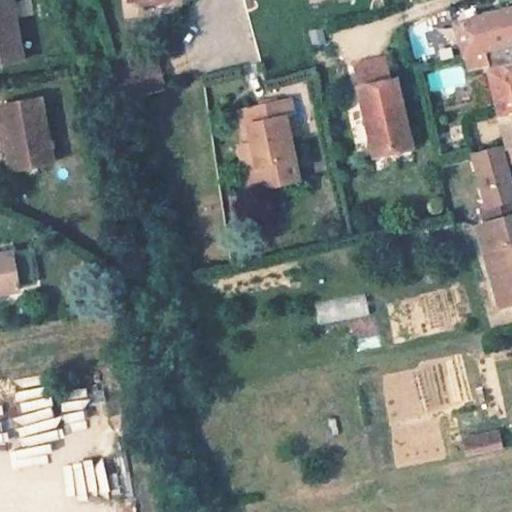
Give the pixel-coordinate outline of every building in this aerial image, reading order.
[(0,0),(0,63),(19,60),(8,0),(0,0)] [(511,8),(453,24),(462,55),(511,41),(511,8)] [(511,41),(462,55),(466,72),(485,67),(506,148),(511,146),(511,41)] [(388,83),(382,60),(351,67),(372,155),(410,146),(395,81),(388,83)] [(153,61),(129,68),(137,96),(161,90),(153,61)] [(0,106),(0,120),(0,123),(7,121),(17,168),(50,162),(39,100),(0,106)] [(256,174),(258,186),(295,178),(286,134),(295,132),(288,101),(235,112),(239,127),(245,126),(249,141),(251,152),(238,155),(242,177),(256,174)] [(251,152),(249,141),(235,144),(238,155),(251,152)] [(484,206),(511,199),(511,192),(498,146),(469,154),(484,206)] [(256,174),(242,177),(245,189),(258,186),(256,174)] [(511,199),(484,206),(480,207),(486,227),(477,230),(500,303),(511,299),(511,199)] [(0,293),(17,290),(9,252),(0,254),(0,293)] [(363,293),(312,300),(315,323),(367,315),(363,293)] [(63,402),(85,401),(83,370),(61,371),(63,402)] [(385,371),(385,417),(412,417),(412,371),(385,371)] [(399,454),(440,455),(440,432),(399,431),(399,454)] [(457,434),(459,454),(497,451),(496,431),(457,434)]
